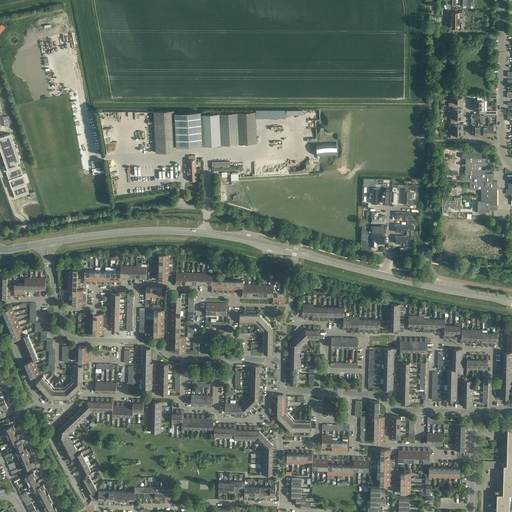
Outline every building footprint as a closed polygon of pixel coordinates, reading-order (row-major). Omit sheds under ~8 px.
[(467,14),(467,12),(451,12),(451,28),(459,28),(459,27),(461,27),(461,23),(459,23),(459,14),(467,14)] [(474,105),(484,105),(484,100),(486,101),(486,97),(486,95),(477,95),(477,100),(474,100),(474,105)] [(449,102),(449,105),(457,105),(457,102),(462,102),(462,97),(452,97),(452,102),(449,102)] [(457,108),(457,105),(449,105),(449,109),(452,109),(452,113),(462,113),(462,108),(457,108)] [(484,105),(474,105),(474,111),(479,111),(479,114),(486,114),(486,110),(484,110),(484,105)] [(174,110),(154,111),(156,152),(176,151),(176,146),(174,112),(174,110)] [(201,111),(174,112),(176,146),(203,145),(201,115),(201,111)] [(255,112),(201,115),(203,145),(257,142),(255,112)] [(450,122),(457,122),(457,119),(462,119),(462,113),(452,113),(452,118),(450,118),(450,122)] [(452,130),(463,130),(463,124),(457,124),(457,122),(450,122),(450,125),(452,125),(452,130)] [(480,126),(475,126),(475,124),(472,124),(472,130),(475,130),(475,136),(480,136),(480,130),(480,126)] [(488,136),(488,126),(483,126),(483,124),(480,124),(480,126),(480,130),(483,130),(483,136),(488,136)] [(488,126),(488,136),(493,136),(493,130),(496,130),(496,124),(493,124),(493,126),(488,126)] [(463,130),(452,130),(452,135),(450,135),(450,138),(457,138),(457,135),(463,135),(463,130)] [(1,136),(0,136),(0,150),(1,153),(2,157),(3,160),(4,163),(5,166),(7,170),(5,170),(8,179),(11,189),(14,198),(29,193),(25,184),(26,184),(22,175),(19,165),(18,166),(16,162),(19,161),(10,133),(3,135),(1,136)] [(481,157),(481,146),(473,146),(473,151),(469,151),(469,153),(461,153),(461,158),(465,158),(465,169),(464,169),(464,177),(461,177),(461,181),(469,181),(469,189),(481,189),(481,201),(477,201),(477,213),(486,213),(486,209),(497,209),(497,181),(493,181),(493,173),(485,173),(485,171),(483,171),(483,169),(481,169),(481,165),(487,165),(487,161),(485,161),(485,157),(481,157)] [(189,180),(196,180),(195,155),(188,155),(189,180)] [(372,212),(372,222),(386,222),(386,216),(378,216),(378,212),(372,212)] [(410,225),(396,224),(396,231),(405,231),(405,234),(409,234),(410,225)] [(385,236),(372,235),(371,246),(377,246),(377,243),(385,243),(385,236)] [(5,316),(14,312),(12,307),(3,311),(5,316)] [(255,323),(259,315),(259,313),(253,313),(254,311),(250,310),(250,323),(255,323)] [(7,320),(16,317),(14,312),(5,316),(7,320)] [(263,318),(262,316),(259,313),(259,315),(255,323),(255,324),(259,327),(268,318),(265,316),(263,318)] [(9,325),(18,321),(16,317),(7,320),(9,325)] [(262,331),(271,328),(272,327),(268,323),(270,321),(268,318),(259,327),(262,331)] [(11,330),(20,326),(18,321),(9,325),(11,330)] [(309,329),(310,330),(310,325),(308,325),(308,329),(305,329),(302,332),(308,340),(309,339),(309,329)] [(13,335),(22,331),(20,326),(11,330),(13,335)] [(275,337),(275,333),(272,333),(272,331),(272,327),(271,328),(262,331),(262,336),(275,337)] [(302,332),(299,329),(298,330),(301,333),(299,335),(298,336),(305,343),(308,340),(302,332)] [(24,335),(22,331),(13,335),(15,339),(19,338),(24,335)] [(298,336),(299,335),(296,332),(294,334),(297,337),(295,339),(294,340),(301,347),(305,343),(298,336)] [(21,342),(30,339),(28,334),(24,335),(19,338),(21,342)] [(294,340),(295,339),(292,336),(290,337),(293,340),(291,343),(291,346),(291,347),(301,347),(294,340)] [(23,347),(32,343),(30,339),(21,342),(23,347)] [(25,352),(34,348),(32,343),(23,347),(25,352)] [(27,357),(36,353),(34,348),(25,352),(27,357)] [(34,359),(38,358),(36,353),(27,357),(28,361),(34,359)] [(36,364),(34,359),(28,361),(24,363),(27,368),(36,364)] [(29,372),(38,368),(36,364),(27,368),(29,372)] [(38,368),(29,372),(31,377),(40,373),(38,368)] [(82,384),(82,380),(82,379),(85,379),(85,375),(72,375),(72,380),(82,384)] [(40,386),(47,379),(43,376),(34,384),(37,387),(39,385),(40,386)] [(41,392),(50,383),(47,379),(40,386),(41,388),(39,389),(41,392)] [(77,393),(80,390),(78,388),(82,384),(72,380),(68,384),(77,393)] [(50,397),(54,387),(50,383),(41,392),(44,395),(46,393),(50,397)] [(393,389),(393,384),(383,383),(383,389),(385,389),(385,392),(392,392),(392,389),(393,389)] [(75,395),(77,393),(68,384),(65,387),(64,387),(68,397),(73,393),(75,395)] [(59,400),(59,387),(54,387),(50,397),(55,397),(55,400),(59,400)] [(64,387),(59,387),(59,400),(62,400),(63,397),(68,397),(64,387)] [(258,400),(258,396),(259,395),(249,395),(248,396),(255,403),(254,403),(257,406),(259,405),(256,402),(258,400)] [(252,405),(254,403),(255,403),(248,396),(245,399),(251,406),(251,407),(254,410),(255,409),(252,405)] [(92,402),(93,402),(93,397),(91,397),(91,402),(88,401),(85,404),(84,404),(91,412),(91,411),(92,411),(92,402)] [(0,399),(0,400),(3,409),(8,407),(7,406),(10,405),(8,398),(5,400),(4,398),(0,399)] [(248,409),(251,407),(251,406),(245,399),(241,403),(248,410),(247,411),(250,414),(251,412),(248,409)] [(84,404),(85,404),(82,401),(81,402),(84,405),(81,407),(81,408),(87,415),(91,412),(84,404)] [(245,413),(247,411),(248,410),(241,403),(240,403),(240,413),(239,413),(239,417),(241,417),(241,413),(245,413)] [(81,408),(81,407),(79,404),(77,406),(80,409),(78,411),(77,411),(84,419),(87,415),(81,408)] [(277,415),(279,415),(287,412),(287,411),(287,406),(275,406),(274,410),(277,410),(277,415)] [(77,411),(78,411),(75,408),(73,409),(76,412),(74,414),(73,415),(80,422),(83,420),(84,419),(77,411)] [(73,415),(74,414),(71,411),(69,413),(72,416),(70,418),(69,419),(76,426),(80,422),(73,415)] [(279,415),(277,415),(281,420),(279,422),(282,424),(291,415),(287,412),(279,415)] [(69,419),(70,418),(67,415),(66,416),(69,419),(67,421),(66,422),(73,429),(76,426),(69,419)] [(290,429),(294,419),(291,415),(282,424),(284,427),(286,425),(290,429)] [(66,422),(67,421),(64,418),(62,420),(65,423),(63,425),(62,426),(69,433),(73,429),(66,422)] [(290,429),(294,429),(296,429),(296,432),(299,432),(300,419),(295,419),(294,419),(290,429)] [(11,425),(11,424),(9,422),(1,425),(3,429),(4,428),(6,433),(13,430),(15,429),(13,424),(11,425)] [(62,426),(63,425),(60,422),(58,423),(61,426),(59,429),(59,432),(58,433),(68,434),(68,433),(69,433),(62,426)] [(497,494),(496,511),(511,511),(511,426),(507,426),(506,461),(499,461),(499,465),(503,465),(503,490),(492,490),(492,493),(497,494)] [(15,435),(13,430),(6,433),(8,438),(15,435)] [(262,434),(263,434),(266,431),(265,430),(262,433),(259,430),(256,430),(255,430),(255,440),(262,434)] [(58,433),(59,432),(54,431),(54,433),(58,434),(58,437),(59,439),(60,440),(68,436),(68,435),(68,434),(58,433)] [(10,443),(13,442),(13,441),(19,439),(17,434),(15,435),(8,438),(10,443)] [(266,437),(267,438),(270,435),(268,434),(265,437),(263,434),(262,434),(255,440),(256,441),(259,444),(266,437)] [(62,445),(71,440),(68,436),(60,440),(59,439),(55,441),(56,443),(60,441),(62,444),(62,445)] [(22,443),(24,442),(22,437),(19,439),(13,441),(13,442),(14,446),(22,443)] [(269,440),(267,438),(266,437),(259,444),(262,448),(270,441),(270,442),(273,439),(272,437),(269,440)] [(64,449),(73,445),(71,440),(62,445),(62,444),(58,446),(59,448),(63,446),(64,448),(64,449)] [(273,444),(270,442),(270,441),(262,448),(263,448),(272,449),(272,450),(277,450),(277,448),(272,448),(273,444)] [(24,448),(22,443),(14,446),(17,451),(24,448)] [(67,454),(75,449),(73,445),(64,449),(64,448),(60,450),(61,452),(65,450),(66,453),(67,454)] [(19,456),(28,452),(26,447),(24,448),(17,451),(19,456)] [(72,457),(78,454),(75,449),(67,454),(66,453),(63,455),(64,457),(67,455),(69,457),(69,458),(72,457)] [(28,457),(30,456),(28,452),(19,456),(20,460),(28,457)] [(75,461),(83,457),(81,452),(78,454),(72,457),(74,460),(75,461)] [(30,462),(28,457),(20,460),(23,466),(30,463),(30,462)] [(77,466),(86,461),(83,457),(75,461),(74,460),(71,462),(72,464),(75,462),(77,465),(77,466)] [(25,470),(34,466),(32,461),(30,462),(30,463),(23,466),(25,470)] [(80,470),(88,466),(86,461),(77,466),(77,465),(73,467),(74,469),(78,467),(79,469),(80,470)] [(80,470),(79,469),(75,471),(76,473),(80,471),(82,475),(91,471),(88,466),(80,470)] [(34,476),(36,475),(33,471),(24,476),(27,480),(33,476),(34,476)] [(83,485),(92,480),(89,475),(80,480),(83,485)] [(36,482),(34,476),(33,476),(27,480),(29,485),(36,482)] [(32,490),(34,488),(41,485),(38,480),(36,482),(29,485),(32,490)] [(85,489),(94,485),(92,480),(83,485),(85,489)] [(43,489),(46,488),(43,483),(41,485),(34,488),(36,492),(43,489)] [(92,499),(94,495),(92,492),(97,489),(94,485),(85,489),(90,499),(92,499)] [(46,494),(43,489),(36,492),(39,498),(46,494)] [(103,500),(104,490),(98,490),(98,495),(94,495),(92,499),(93,500),(103,500)] [(41,502),(51,497),(48,493),(46,494),(39,498),(41,502)] [(51,502),(53,501),(51,497),(41,502),(44,506),(51,502)] [(53,507),(51,502),(44,506),(46,511),(53,508),(53,507)]
